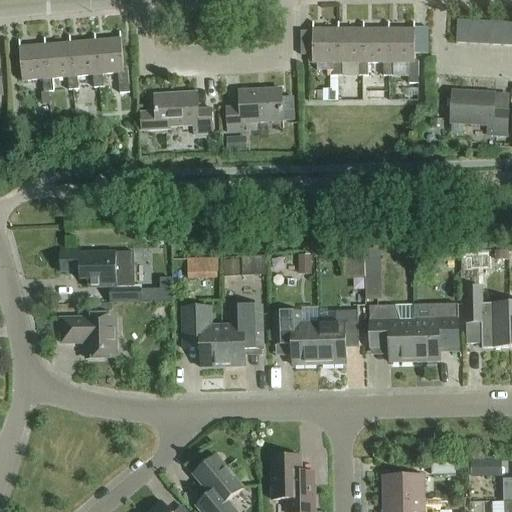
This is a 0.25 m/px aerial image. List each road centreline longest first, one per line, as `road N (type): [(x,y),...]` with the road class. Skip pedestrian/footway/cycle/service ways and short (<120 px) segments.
road 1 (track): [(34,192),(511,177)]
road 2 (residential): [(290,0),(289,57),(272,65),(161,68),(147,59),(145,0)]
road 3 (residential): [(511,409),(343,413)]
road 4 (residential): [(343,413),(178,414)]
road 5 (residential): [(178,414),(81,405),(28,386)]
road 6 (residential): [(93,511),(153,467),(177,436),(178,414)]
